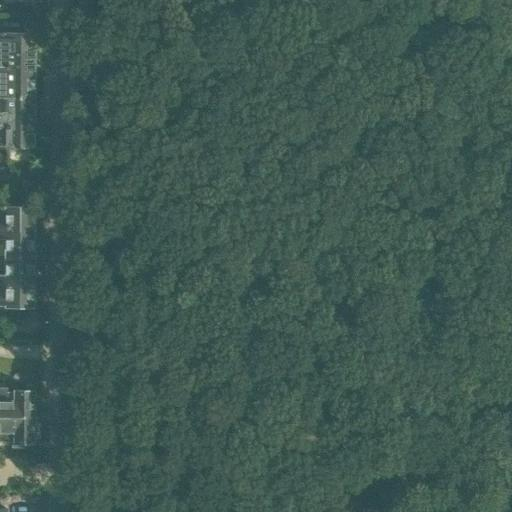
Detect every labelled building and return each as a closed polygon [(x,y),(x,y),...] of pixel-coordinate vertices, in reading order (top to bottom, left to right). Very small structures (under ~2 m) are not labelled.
[(0,64),(15,65),(15,70),(24,70),(24,73),(34,73),(34,48),(28,48),(28,34),(0,34),(0,64)] [(15,70),(15,65),(0,64),(0,95),(34,96),(34,73),(24,73),(24,70),(15,70)] [(34,96),(0,95),(0,127),(9,128),(9,121),(34,121),(34,96)] [(29,146),(34,146),(34,121),(9,121),(9,128),(0,127),(0,144),(6,144),(6,146),(9,146),(9,160),(29,161),(29,146)] [(33,233),(33,208),(6,208),(6,209),(0,209),(0,227),(6,227),(5,233),(33,233)] [(5,233),(6,227),(0,227),(0,237),(5,237),(5,257),(33,257),(33,233),(5,233)] [(33,281),(33,257),(5,257),(5,276),(0,276),(0,286),(4,287),(4,286),(10,286),(11,281),(33,281)] [(33,306),(33,281),(11,281),(10,286),(4,286),(4,287),(0,286),(0,303),(5,304),(5,306),(33,306)] [(29,331),(28,315),(8,316),(9,332),(29,331)] [(8,392),(8,387),(0,387),(0,416),(33,417),(33,392),(8,392)] [(33,442),(33,417),(0,416),(0,441),(14,442),(33,442)]
